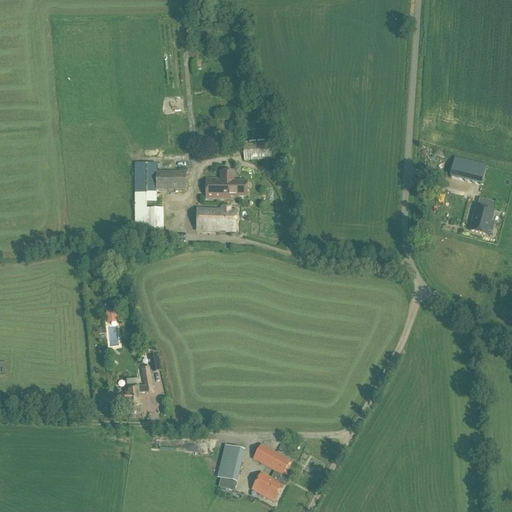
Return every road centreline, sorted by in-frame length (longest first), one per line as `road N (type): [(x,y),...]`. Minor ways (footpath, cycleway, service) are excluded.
road 1 (unclassified): [(348,436),(0,422)]
road 2 (unclassified): [(422,288),(403,235),(418,0)]
road 3 (unclassified): [(348,436),(402,346),(422,288)]
